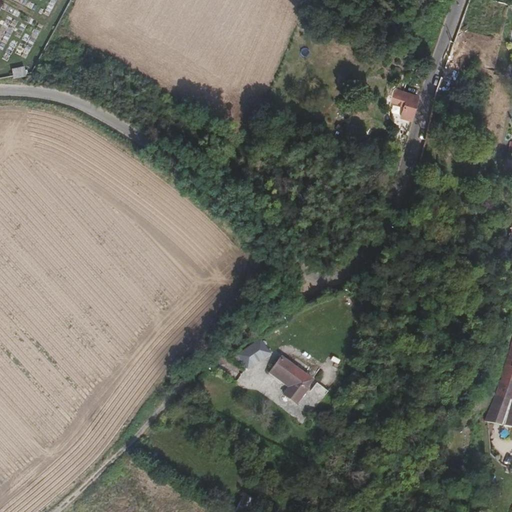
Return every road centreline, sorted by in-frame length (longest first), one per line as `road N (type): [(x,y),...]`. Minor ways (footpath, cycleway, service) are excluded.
road 1 (unclassified): [(316,284),(258,217),(143,139),(43,93),(0,92)]
road 2 (unclassified): [(458,0),(367,260),(316,284)]
road 3 (unclassified): [(316,284),(167,395),(125,450)]
